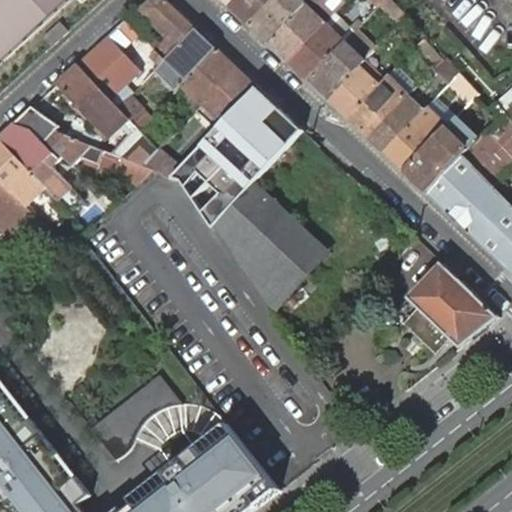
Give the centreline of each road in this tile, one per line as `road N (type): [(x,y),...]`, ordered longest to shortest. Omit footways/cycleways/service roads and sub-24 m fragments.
road 1 (residential): [(511,295),(192,0)]
road 2 (tertiary): [(511,384),(349,511)]
road 3 (unknown): [(241,370),(99,482)]
road 4 (residential): [(121,0),(0,115)]
